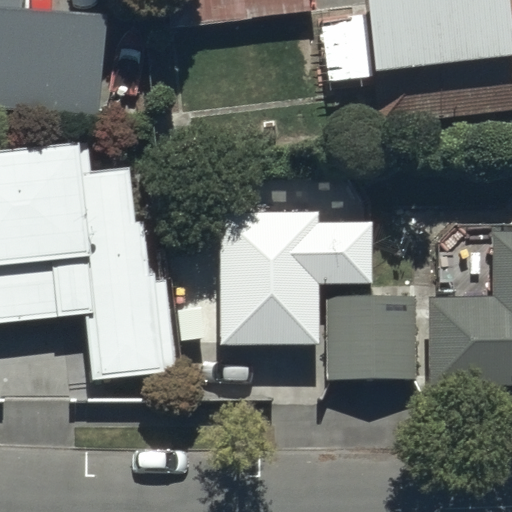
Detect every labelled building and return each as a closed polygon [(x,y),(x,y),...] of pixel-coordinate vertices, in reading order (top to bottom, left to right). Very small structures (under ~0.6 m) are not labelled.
[(0,0),(0,114),(94,122),(103,23),(17,16),(18,0),(0,0)] [(159,0),(163,29),(311,15),(309,0),(159,0)] [(511,0),(357,0),(360,18),(313,24),(321,89),(369,83),(376,133),(407,129),(409,139),(436,135),(435,124),(511,113),(511,0)] [(81,146),(0,154),(0,327),(79,320),(86,384),(169,376),(160,282),(151,283),(150,276),(142,277),(137,226),(131,227),(126,172),(84,176),(81,146)] [(487,300),(423,301),(424,389),(511,388),(511,235),(487,235),(487,300)] [(374,300),(269,299),(268,380),(411,381),(412,296),(401,296),(401,269),(374,269),(374,300)] [(256,331),(188,331),(188,363),(256,363),(256,331)]
